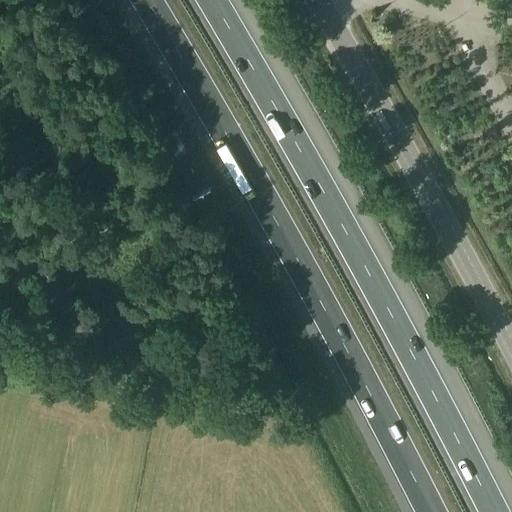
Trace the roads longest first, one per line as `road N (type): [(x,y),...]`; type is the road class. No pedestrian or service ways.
road 1 (motorway): [(489,511),(390,312),(209,0)]
road 2 (motorway): [(147,0),(208,99),(427,511)]
road 3 (tertiary): [(511,355),(314,0)]
